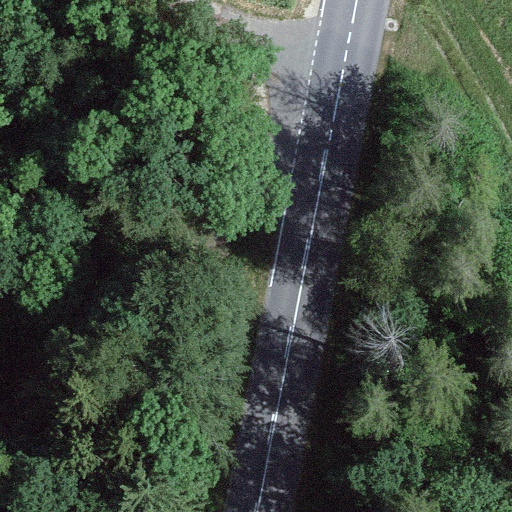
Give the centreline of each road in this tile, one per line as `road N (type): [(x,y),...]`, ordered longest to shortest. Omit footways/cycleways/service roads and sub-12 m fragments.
road 1 (secondary): [(353,0),(257,511)]
road 2 (track): [(327,139),(0,428)]
